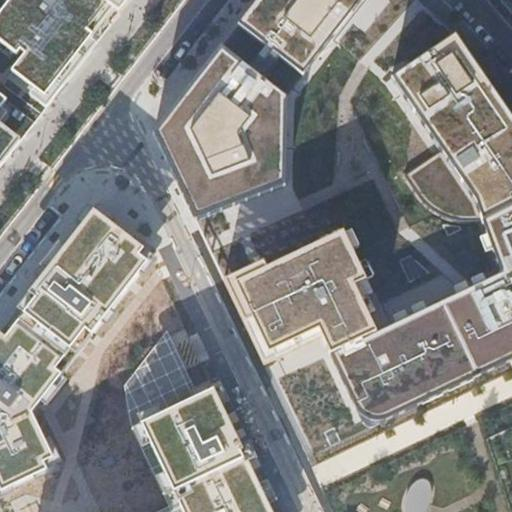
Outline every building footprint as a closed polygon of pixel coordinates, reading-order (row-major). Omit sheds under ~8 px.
[(0,0),(0,169),(133,0),(0,0)] [(262,0),(156,138),(196,223),(290,189),(287,100),(366,0),(262,0)] [(511,119),(457,39),(393,82),(442,154),(406,178),(413,189),(429,203),(446,214),(465,222),(484,224),(504,277),(379,337),(363,303),(374,297),(345,236),(270,272),(265,263),(225,282),(265,368),(324,340),(368,432),(511,363),(511,119)] [(167,57),(126,102),(149,123),(190,78),(167,57)] [(34,417),(153,261),(150,255),(95,213),(0,334),(0,497),(59,469),(34,417)] [(171,511),(272,511),(215,393),(198,401),(169,340),(162,346),(151,357),(142,372),(138,388),(137,403),(140,420),(142,427),(145,433),(181,508),(171,511)]
